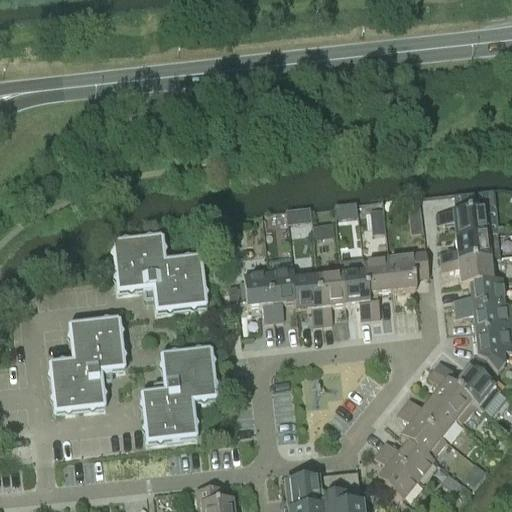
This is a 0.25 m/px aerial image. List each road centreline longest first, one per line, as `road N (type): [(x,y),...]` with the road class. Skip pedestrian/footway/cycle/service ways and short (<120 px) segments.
road 1 (tertiary): [(511,40),(20,92)]
road 2 (residential): [(417,351),(258,367),(267,457),(255,474)]
road 3 (residential): [(0,502),(255,474)]
road 4 (residential): [(255,474),(346,460),(417,351)]
